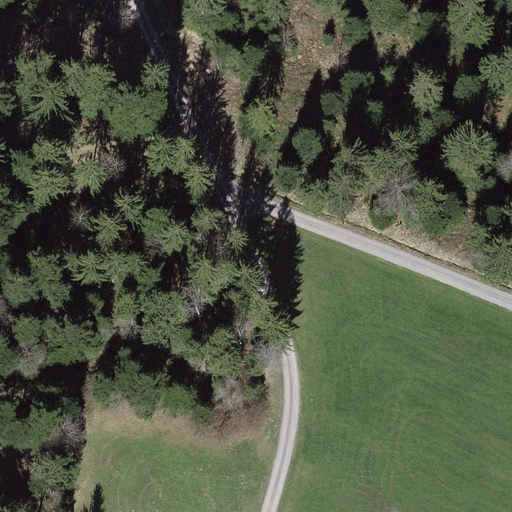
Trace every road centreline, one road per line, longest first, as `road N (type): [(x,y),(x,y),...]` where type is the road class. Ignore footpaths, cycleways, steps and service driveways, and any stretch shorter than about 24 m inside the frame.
road 1 (track): [(273,511),(294,420),(290,348),(226,193)]
road 2 (track): [(511,302),(226,193)]
road 3 (track): [(226,193),(136,0)]
